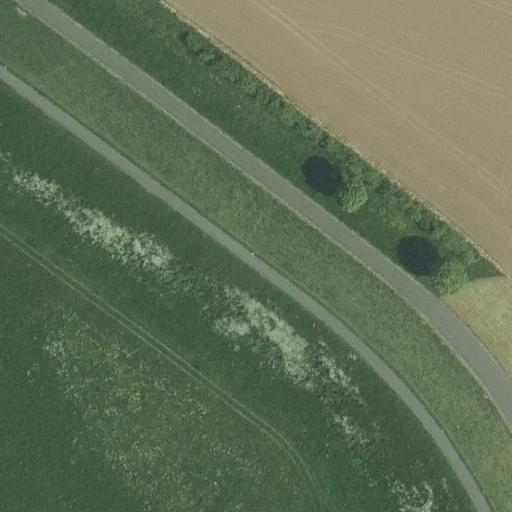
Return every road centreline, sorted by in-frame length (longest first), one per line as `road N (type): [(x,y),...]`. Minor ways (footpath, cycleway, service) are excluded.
road 1 (track): [(489,511),(440,425),(372,343),(0,62)]
road 2 (track): [(511,402),(449,321),(400,276),(32,0)]
